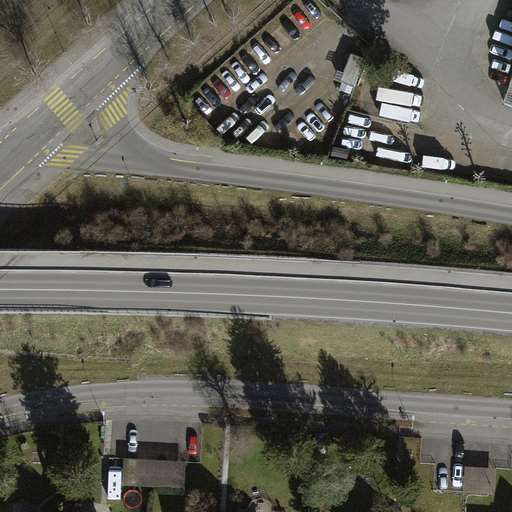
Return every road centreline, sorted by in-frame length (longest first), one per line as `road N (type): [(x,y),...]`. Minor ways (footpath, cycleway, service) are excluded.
road 1 (tertiary): [(0,407),(196,389),(511,411)]
road 2 (primary): [(511,312),(0,279)]
road 3 (tertiary): [(511,217),(153,169)]
road 4 (tertiary): [(153,169),(17,149)]
road 5 (unclassified): [(17,149),(110,61)]
road 6 (unclassified): [(153,169),(116,139),(110,61)]
